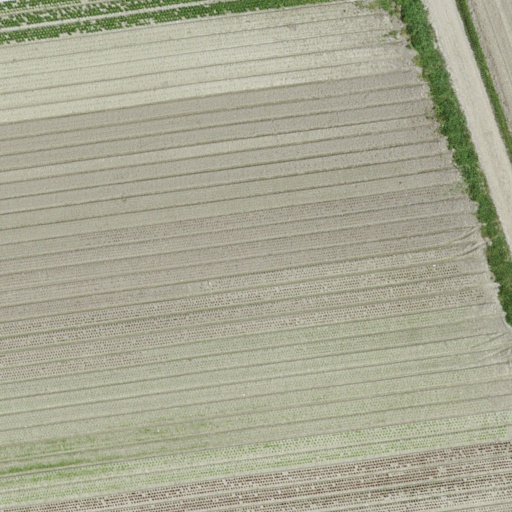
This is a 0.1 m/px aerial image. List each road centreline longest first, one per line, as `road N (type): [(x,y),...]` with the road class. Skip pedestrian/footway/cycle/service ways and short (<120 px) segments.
road 1 (track): [(56,511),(511,452)]
road 2 (track): [(511,217),(437,0)]
